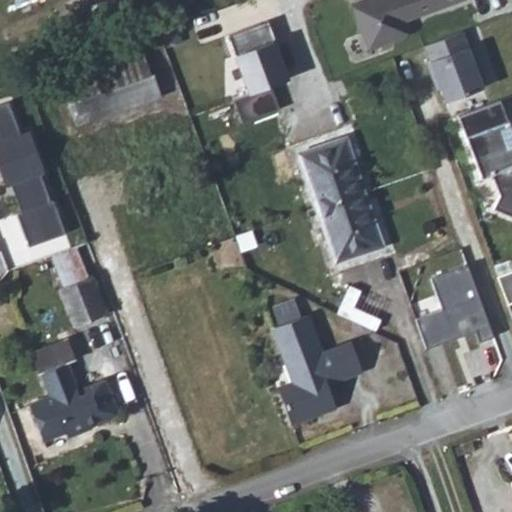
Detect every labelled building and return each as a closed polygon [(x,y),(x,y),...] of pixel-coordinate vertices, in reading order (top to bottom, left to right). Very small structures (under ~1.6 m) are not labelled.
[(155,0),(158,8),(191,0),(155,0)] [(461,0),(365,0),(350,5),(367,50),(405,36),(409,30),(405,21),(461,0)] [(228,36),(249,94),(270,86),(287,79),(273,42),(276,41),(268,21),(228,36)] [(177,29),(163,34),(168,47),(181,42),(177,29)] [(483,87),(462,31),(424,46),(429,60),(425,62),(431,78),(435,77),(440,88),(445,102),(483,87)] [(157,93),(144,56),(63,84),(76,121),(157,93)] [(435,77),(431,78),(436,89),(440,88),(435,77)] [(249,94),(233,100),(241,124),(279,109),(270,86),(249,94)] [(511,134),(499,100),(457,116),(481,178),(491,174),(499,195),(493,209),(511,216),(511,134)] [(8,102),(0,105),(0,172),(5,185),(10,183),(20,212),(16,213),(28,247),(65,234),(53,200),(50,201),(41,172),(44,171),(29,132),(20,135),(8,102)] [(316,207),(364,192),(345,138),(298,154),(316,207)] [(364,192),(316,207),(335,262),(382,246),(364,192)] [(58,272),(64,287),(88,278),(82,263),(58,272)] [(425,348),(474,330),(478,340),(493,335),(468,267),(430,281),(441,310),(414,319),(425,348)] [(511,270),(496,276),(507,305),(511,303),(511,270)] [(92,276),(88,278),(64,287),(59,289),(74,327),(106,313),(92,276)] [(272,307),(279,325),(300,317),(293,299),(272,307)] [(291,424),(318,414),(317,410),(334,403),(327,384),(362,371),(352,343),(322,354),(307,314),(300,317),(279,325),(272,328),(287,368),(294,365),(299,379),(277,388),(291,424)] [(72,358),(66,341),(34,353),(40,370),(72,358)] [(88,400),(95,420),(96,422),(118,413),(105,379),(82,388),(85,393),(79,395),(66,363),(41,373),(50,396),(29,404),(43,440),(66,432),(68,436),(91,427),(90,422),(82,403),(88,400)] [(82,403),(90,422),(95,420),(88,400),(82,403)] [(336,407),(334,403),(317,410),(318,414),(336,407)]
